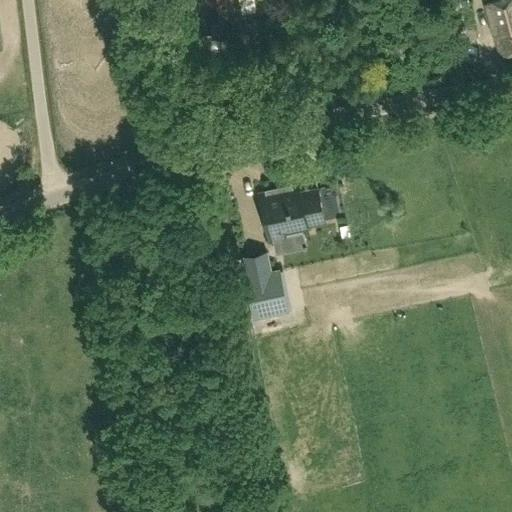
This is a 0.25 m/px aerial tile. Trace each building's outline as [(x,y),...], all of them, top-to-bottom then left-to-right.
[(208,0),(212,35),(204,36),(205,51),(230,48),(230,43),(247,41),(244,12),(243,13),(242,4),(240,4),(239,0),(208,0)] [(511,52),(511,0),(500,0),(487,4),(500,56),(511,52)] [(325,222),(318,187),(299,191),(298,184),(259,193),(270,241),(308,233),(307,226),(325,222)] [(240,240),(251,236),(246,223),(235,228),(240,240)] [(350,234),(348,224),(340,226),(342,236),(350,234)] [(254,317),(287,310),(279,270),(271,272),(267,252),(245,257),(249,276),(246,277),(254,317)]
